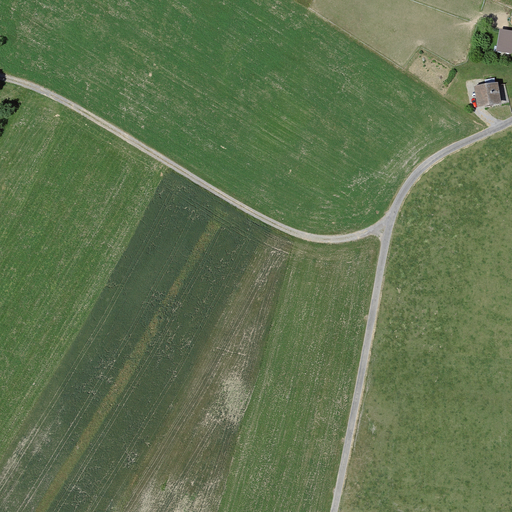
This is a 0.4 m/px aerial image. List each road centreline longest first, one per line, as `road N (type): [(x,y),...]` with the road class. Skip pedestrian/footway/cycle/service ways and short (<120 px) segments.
road 1 (unclassified): [(332,511),(395,206),(412,176),(511,120)]
road 2 (track): [(393,217),(340,240),(311,239),(50,94),(0,76)]
